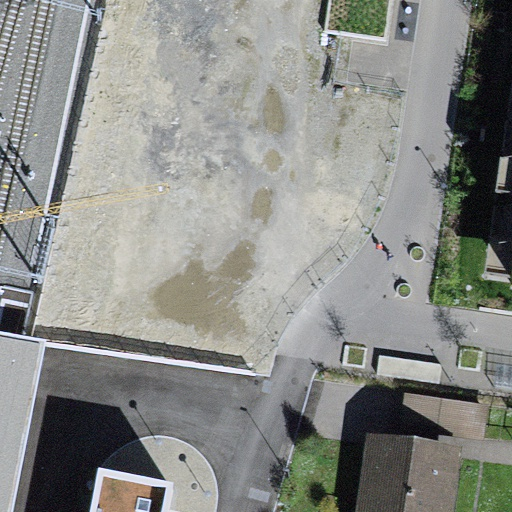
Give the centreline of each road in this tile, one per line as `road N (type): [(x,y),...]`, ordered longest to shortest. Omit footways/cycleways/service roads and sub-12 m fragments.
road 1 (residential): [(446,0),(414,210),(390,274),(355,307)]
road 2 (residential): [(355,307),(511,331)]
road 3 (residential): [(250,511),(284,379)]
